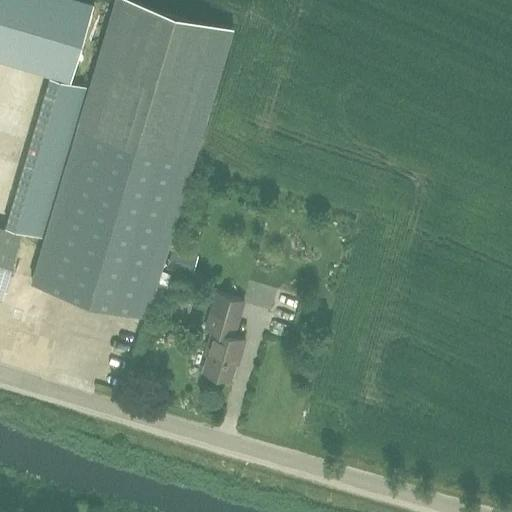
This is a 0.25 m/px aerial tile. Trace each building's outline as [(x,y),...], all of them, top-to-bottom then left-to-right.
[(0,0),(0,49),(75,66),(89,0),(0,0)] [(114,0),(89,85),(77,126),(45,236),(32,279),(148,314),(193,161),(234,26),(146,0),(114,0)] [(49,73),(4,224),(45,236),(77,126),(89,85),(49,73)] [(0,294),(2,295),(21,231),(0,225),(0,294)] [(216,292),(209,316),(206,328),(212,330),(205,353),(208,354),(203,370),(230,378),(235,362),(238,363),(245,339),(233,335),(244,300),(216,292)]
